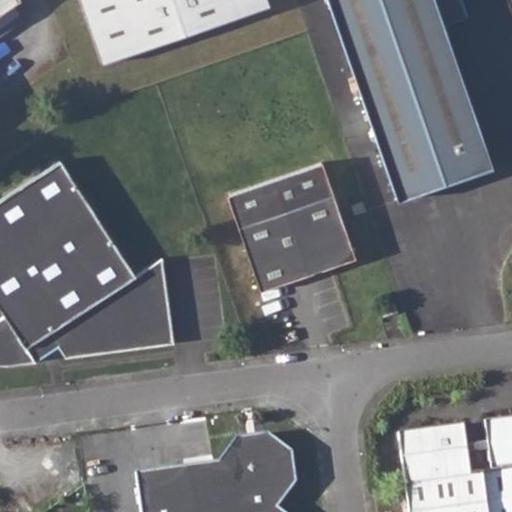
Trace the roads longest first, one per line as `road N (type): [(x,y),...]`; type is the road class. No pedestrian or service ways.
road 1 (residential): [(0,419),(334,373)]
road 2 (residential): [(334,373),(511,348)]
road 3 (residential): [(334,373),(353,511)]
